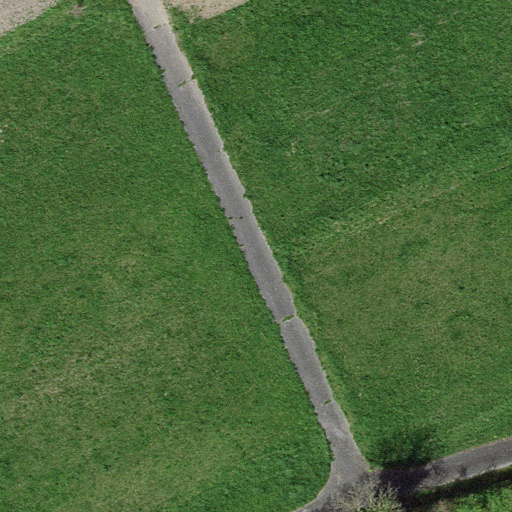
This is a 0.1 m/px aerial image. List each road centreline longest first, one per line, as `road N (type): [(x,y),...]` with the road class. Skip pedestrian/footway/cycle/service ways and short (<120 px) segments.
road 1 (track): [(350,511),(134,0)]
road 2 (track): [(511,466),(349,511)]
